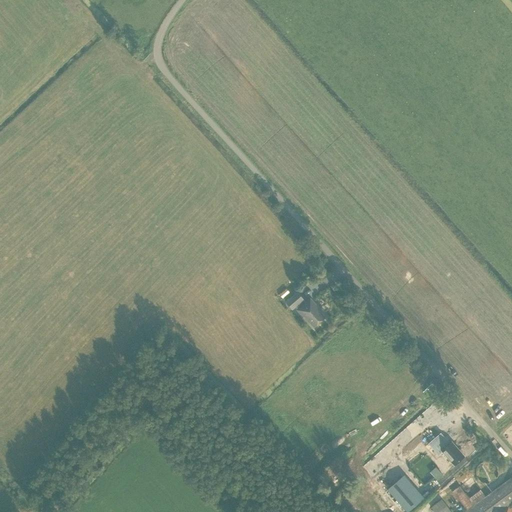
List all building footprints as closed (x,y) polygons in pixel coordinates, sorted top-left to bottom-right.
[(305,302),(303,300),(297,293),(286,302),(292,309),(296,306),(298,309),(297,310),(303,316),(304,315),(314,327),(325,318),(318,310),(319,309),(310,299),(305,302)] [(450,415),(444,420),(448,425),(454,420),(450,415)] [(443,434),(449,425),(442,421),(436,430),(443,434)] [(440,433),(428,444),(438,455),(442,451),(454,465),(463,457),(451,442),(449,443),(440,433)] [(404,476),(388,489),(407,511),(423,498),(404,476)] [(450,511),(441,499),(431,506),(435,511),(511,511),(511,510),(509,506),(511,504),(511,479),(511,478),(510,477),(484,496),(479,489),(468,497),(459,486),(458,487),(453,491),(466,509),(462,511),(450,511)]
